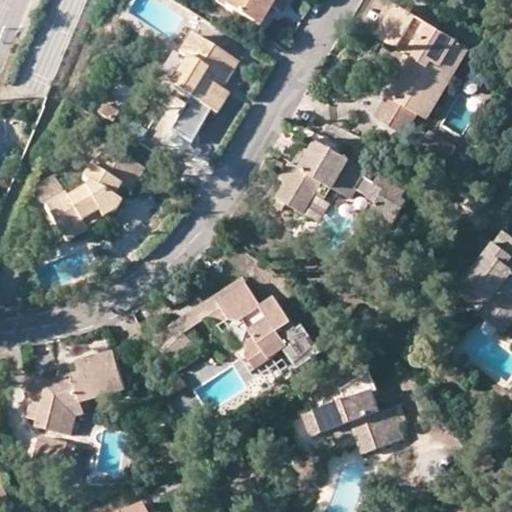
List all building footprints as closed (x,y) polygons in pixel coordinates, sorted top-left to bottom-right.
[(227,11),(233,0),(221,0),(218,5),(227,11)] [(280,15),(288,0),(233,0),(227,11),(261,31),(273,10),(280,15)] [(378,38),(399,5),(390,0),(370,33),(378,38)] [(455,39),(399,5),(378,38),(410,57),(387,95),(374,117),(395,131),(409,108),(416,113),(424,117),(452,71),(440,63),(455,39)] [(223,75),(230,79),(239,64),(190,35),(162,86),(174,95),(176,91),(189,99),(219,115),(230,96),(222,91),(216,86),(223,75)] [(467,47),(455,39),(440,63),(452,71),(467,47)] [(495,54),(479,45),(475,51),(491,61),(495,54)] [(216,86),(222,91),(230,79),(223,75),(216,86)] [(176,91),(174,95),(173,96),(186,104),(189,99),(176,91)] [(119,112),(104,104),(99,112),(114,121),(119,112)] [(402,135),(416,113),(409,108),(395,131),(402,135)] [(448,156),(451,150),(425,133),(421,140),(423,141),(448,156)] [(368,170),(317,141),(310,152),(301,147),(281,180),(286,183),(276,199),(304,215),(316,196),(323,183),(332,188),(351,200),(358,189),(378,201),(371,214),(392,227),(408,201),(403,198),(411,185),(385,169),(377,182),(365,175),(368,170)] [(448,156),(423,141),(419,146),(444,162),(448,156)] [(99,211),(103,219),(117,211),(122,202),(115,199),(122,187),(132,192),(146,168),(104,145),(82,179),(88,183),(85,189),(66,200),(64,196),(46,208),(67,243),(87,233),(86,228),(81,221),(99,211)] [(46,208),(64,196),(52,176),(34,189),(46,208)] [(332,188),(323,183),(316,196),(324,200),(332,188)] [(81,221),(86,228),(103,219),(99,211),(81,221)] [(511,311),(511,237),(505,232),(466,283),(489,301),(508,317),(511,311)] [(231,320),(219,301),(247,283),(243,277),(197,308),(205,319),(212,331),(231,320)] [(291,374),(321,355),(303,326),(298,329),(277,297),(262,306),(247,283),(219,301),(231,320),(241,322),(244,319),(256,337),(249,342),(246,354),(256,370),(278,355),(291,374)] [(511,311),(508,317),(489,301),(480,313),(506,332),(511,324),(511,311)] [(205,319),(197,308),(174,322),(153,342),(174,364),(195,344),(184,333),(205,319)] [(448,358),(463,338),(452,329),(436,350),(448,358)] [(70,405),(83,402),(124,390),(112,351),(78,361),(80,372),(73,374),(74,379),(65,381),(64,376),(49,380),(33,376),(26,402),(31,403),(28,418),(39,421),(37,428),(60,433),(70,405)] [(394,442),(382,411),(374,390),(304,416),(308,426),(312,436),(352,422),(364,454),(394,442)] [(70,405),(60,433),(71,436),(77,416),(85,413),(83,402),(70,405)] [(382,411),(394,442),(405,438),(399,422),(406,419),(401,405),(382,411)] [(214,440),(200,419),(185,430),(199,451),(214,440)] [(74,448),(38,438),(29,475),(56,482),(60,469),(68,471),(74,448)] [(65,484),(68,471),(60,469),(56,482),(65,484)] [(149,511),(145,503),(125,511),(149,511)]
